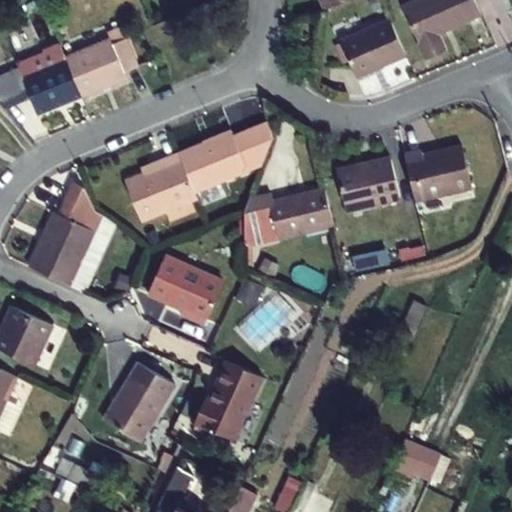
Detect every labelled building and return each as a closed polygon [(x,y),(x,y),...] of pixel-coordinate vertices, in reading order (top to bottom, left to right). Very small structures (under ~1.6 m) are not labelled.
[(484,0),(409,0),(404,2),(428,57),(453,46),(445,27),(488,8),(484,0)] [(484,0),(488,8),(506,49),(511,46),(511,2),(511,0),(484,0)] [(394,8),(344,30),(361,69),(411,47),(394,8)] [(106,27),(109,32),(66,51),(84,92),(125,73),(122,66),(139,58),(123,24),(122,23),(121,22),(120,22),(116,22),(106,27)] [(16,68),(0,75),(0,96),(9,106),(29,96),(35,113),(84,92),(66,51),(62,42),(46,49),(47,51),(31,58),(30,56),(16,60),(15,64),(16,68)] [(233,141),(231,137),(182,157),(198,197),(262,171),(275,136),(272,126),(233,141)] [(424,154),(421,144),(401,149),(415,201),(475,185),(463,143),(424,154)] [(415,201),(401,149),(375,156),(377,162),(339,172),(351,216),(415,201)] [(375,156),(338,166),(339,172),(377,162),(375,156)] [(166,172),(127,187),(142,226),(200,203),(198,197),(182,157),(163,164),(166,172)] [(271,200),(282,244),(340,229),(329,185),(271,200)] [(62,209),(38,261),(78,280),(102,228),(62,209)] [(177,257),(159,296),(217,322),(235,283),(177,257)] [(417,282),(404,312),(418,318),(432,289),(417,282)] [(0,347),(34,364),(53,325),(12,305),(0,329),(0,347)] [(209,396),(198,422),(238,440),(268,372),(234,357),(215,399),(209,396)] [(145,359),(110,419),(149,442),(184,381),(145,359)] [(0,361),(0,423),(24,372),(0,361)] [(392,466),(431,478),(441,447),(402,435),(392,466)] [(86,463),(77,478),(135,511),(144,495),(86,463)] [(177,463),(165,487),(181,494),(192,470),(177,463)] [(199,511),(212,484),(196,477),(179,511),(199,511)] [(226,511),(246,511),(254,487),(235,482),(226,511)]
